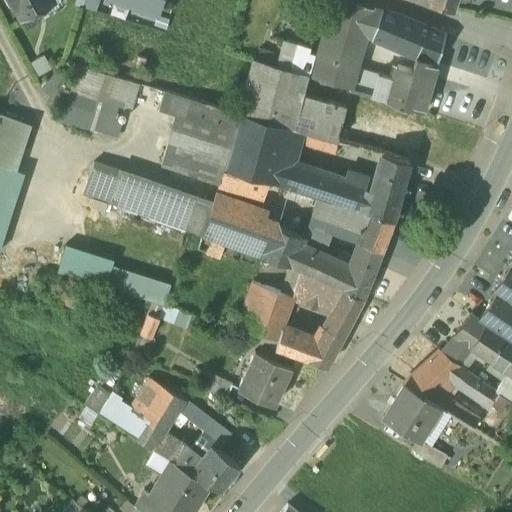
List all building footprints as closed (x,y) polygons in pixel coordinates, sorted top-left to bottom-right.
[(4,0),(8,7),(14,7),(21,19),(53,1),(52,0),(4,0)] [(83,0),(81,7),(94,11),(97,0),(83,0)] [(161,0),(111,0),(156,14),(161,0)] [(348,0),(332,0),(324,29),(338,33),(348,0)] [(366,5),(350,0),(348,0),(338,33),(356,38),(366,5)] [(456,0),(427,0),(427,2),(453,10),(456,0)] [(398,15),(366,5),(356,38),(363,40),(365,33),(371,35),(370,37),(387,44),(398,15)] [(444,35),(398,15),(387,44),(415,55),(437,64),(437,63),(444,35)] [(338,33),(324,29),(318,53),(331,57),(356,64),(363,40),(356,38),(338,33)] [(309,48),(282,40),(276,64),(301,71),(307,53),(309,48)] [(307,53),(301,71),(307,73),(312,74),(317,56),(307,53)] [(331,57),(318,53),(317,56),(312,74),(350,85),(356,66),(356,64),(331,57)] [(415,55),(410,69),(396,65),(393,77),(356,66),(350,85),(349,89),(371,95),(400,106),(403,107),(423,113),(437,63),(437,64),(415,55)] [(276,64),(252,57),(237,111),(237,112),(290,127),(293,128),(302,95),(307,73),(301,71),(276,64)] [(138,82),(78,64),(61,122),(107,137),(117,100),(132,104),(138,82)] [(237,111),(164,90),(158,110),(175,115),(161,165),(218,182),(237,112),(237,111)] [(345,106),(302,95),(293,128),(327,138),(335,140),(340,120),(341,120),(345,106)] [(290,127),(237,112),(218,182),(262,196),(267,180),(275,182),(281,161),(288,137),(290,127)] [(31,123),(0,113),(0,245),(24,171),(16,169),(31,123)] [(293,128),(290,127),(288,137),(324,146),(327,138),(293,128)] [(376,169),(368,189),(356,185),(350,203),(361,207),(392,219),(404,176),(409,162),(381,153),(376,169)] [(118,170),(93,161),(82,194),(107,202),(118,170)] [(356,185),(281,161),(275,182),(318,195),(345,203),(346,201),(350,203),(356,185)] [(213,198),(118,170),(107,202),(165,222),(174,198),(209,209),(213,198)] [(345,203),(318,195),(308,225),(358,242),(358,241),(353,229),(356,221),(352,220),(355,213),(358,215),(361,207),(350,203),(346,201),(345,203)] [(209,209),(174,198),(165,222),(201,234),(209,209)] [(260,215),(213,198),(209,209),(201,234),(224,242),(260,255),(272,226),(272,225),(258,220),(260,215)] [(392,219),(361,207),(358,215),(356,221),(353,229),(358,241),(361,243),(380,251),(392,219)] [(299,236),(272,226),(260,255),(261,255),(290,265),(298,244),(301,237),(299,236)] [(224,242),(201,234),(197,248),(219,256),(224,242)] [(58,271),(103,286),(110,264),(112,258),(67,243),(58,271)] [(361,243),(351,269),(298,244),(290,265),(301,269),(343,288),(363,297),(380,251),(361,243)] [(290,265),(261,255),(237,327),(276,340),(282,325),(291,298),(301,269),(290,265)] [(110,264),(103,286),(162,305),(169,283),(110,264)] [(511,266),(511,265),(510,266),(493,291),(496,293),(511,303),(511,266)] [(343,288),(301,269),(291,298),(315,309),(318,304),(330,310),(343,288)] [(363,297),(343,288),(330,310),(322,325),(342,334),(350,319),(363,297)] [(511,303),(496,293),(479,319),(486,324),(511,342),(511,303)] [(164,305),(162,319),(190,324),(193,310),(164,305)] [(147,312),(139,332),(150,336),(158,316),(147,312)] [(511,351),(511,345),(470,315),(455,333),(472,346),(501,368),(511,351)] [(322,325),(315,339),(282,325),(276,340),(274,347),(327,364),(342,334),(322,325)] [(150,336),(139,332),(132,347),(144,351),(150,336)] [(472,346),(455,333),(440,351),(458,364),(472,346)] [(291,367),(254,350),(237,388),(273,405),(291,367)] [(440,351),(419,371),(437,386),(447,376),(484,402),(488,405),(490,403),(499,394),(458,364),(440,351)] [(511,351),(501,368),(511,375),(511,351)] [(232,384),(206,373),(200,386),(226,398),(232,384)] [(183,398),(149,377),(130,410),(147,421),(137,438),(154,449),(161,434),(161,433),(176,410),(183,398)] [(439,406),(404,384),(382,418),(418,441),(439,406)] [(96,387),(84,405),(97,413),(109,396),(96,387)] [(511,403),(499,394),(490,403),(486,409),(476,423),(496,436),(511,414),(511,403)] [(197,409),(183,398),(176,410),(189,420),(197,409)] [(210,418),(201,429),(203,431),(220,444),(229,432),(210,418)] [(203,431),(190,448),(201,458),(212,444),(217,448),(220,444),(203,431)] [(181,446),(161,433),(161,434),(154,449),(155,450),(175,461),(183,447),(181,446)] [(190,448),(184,443),(181,446),(183,447),(175,461),(177,463),(193,472),(201,458),(190,448)] [(217,448),(212,444),(201,458),(193,472),(208,482),(220,489),(239,466),(217,448)] [(447,457),(425,444),(418,456),(440,469),(447,457)] [(175,461),(155,450),(145,466),(160,476),(162,473),(169,477),(177,463),(175,461)] [(193,472),(177,463),(169,477),(162,473),(160,476),(155,484),(150,493),(149,495),(170,508),(177,511),(190,511),(208,482),(193,472)] [(167,511),(170,508),(149,495),(150,493),(144,490),(133,507),(136,509),(141,511),(167,511)] [(72,501),(63,511),(81,511),(82,510),(72,501)] [(129,504),(126,501),(120,509),(123,511),(133,511),(136,509),(133,507),(129,504)]
